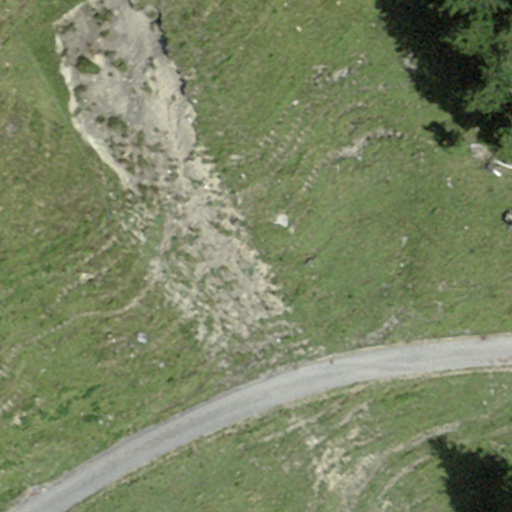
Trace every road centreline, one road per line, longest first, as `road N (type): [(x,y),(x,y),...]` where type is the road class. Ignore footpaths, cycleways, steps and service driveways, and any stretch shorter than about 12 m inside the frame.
road 1 (unclassified): [(511,351),(419,357),(293,383),(201,418),(40,511)]
road 2 (track): [(511,419),(370,499),(365,511)]
